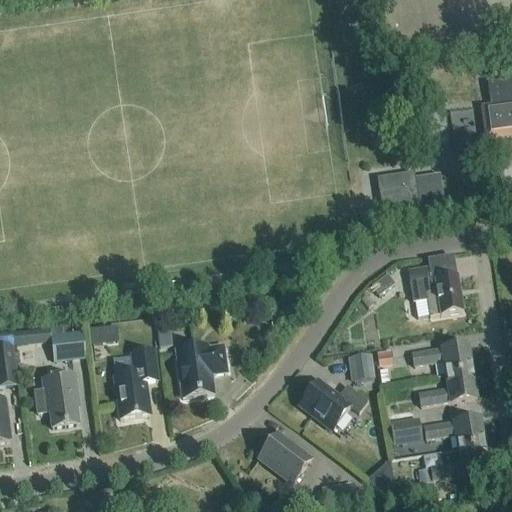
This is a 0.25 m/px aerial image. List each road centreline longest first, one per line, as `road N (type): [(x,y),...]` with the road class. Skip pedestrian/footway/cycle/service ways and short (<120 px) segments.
road 1 (residential): [(479,239),(394,250),(371,261),(337,295),(285,373),(222,437),(131,469),(0,493)]
road 2 (residential): [(511,434),(479,239)]
